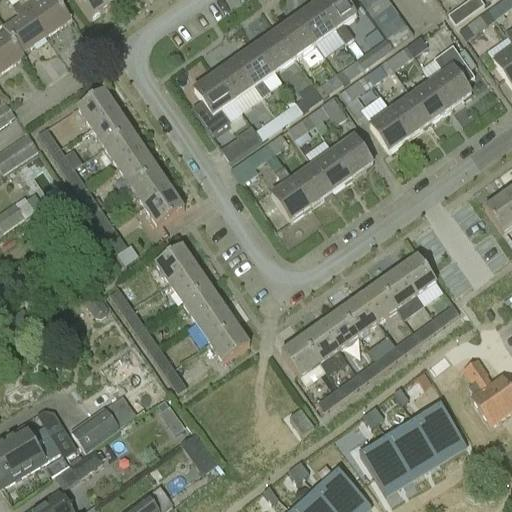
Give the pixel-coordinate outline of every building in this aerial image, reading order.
[(7,0),(6,1),(14,12),(13,13),(18,20),(3,31),(5,34),(5,35),(21,57),(45,40),(17,0),(7,0)] [(17,0),(45,40),(70,23),(54,0),(17,0)] [(109,11),(101,0),(72,0),(90,25),(109,11)] [(124,0),(101,0),(109,11),(124,0)] [(356,20),(342,1),(341,0),(327,0),(316,8),(335,36),(345,50),(353,44),(343,30),(356,20)] [(383,0),(364,0),(358,5),(362,11),(365,16),(385,1),(383,0)] [(455,32),(484,11),(477,0),(447,21),(455,32)] [(385,1),(365,16),(372,25),(391,10),(385,1)] [(511,13),(511,7),(507,1),(487,15),(495,26),(511,13)] [(335,36),(316,8),(296,22),(315,49),(335,36)] [(391,10),(372,25),(378,35),(398,20),(391,10)] [(495,26),(487,15),(458,36),(464,44),(472,39),(473,41),(495,26)] [(405,30),(398,20),(378,35),(385,44),(405,30)] [(315,49),(296,22),(275,37),(294,64),(315,49)] [(412,40),(405,30),(385,44),(392,54),(412,40)] [(0,38),(0,76),(23,61),(21,57),(5,35),(0,38)] [(294,64),(275,37),(255,51),(274,78),(294,64)] [(406,52),(413,62),(427,53),(420,42),(406,52)] [(392,54),(385,44),(355,65),(362,75),(392,54)] [(274,78),(255,51),(234,66),(253,93),(254,92),(261,103),(269,98),(262,87),(274,78)] [(433,66),(443,79),(431,87),(451,114),(471,99),(465,90),(474,84),(465,71),(452,52),(433,66)] [(511,54),(493,68),(511,94),(511,54)] [(399,57),(385,66),(392,76),(406,66),(399,57)] [(362,75),(355,65),(335,79),(343,89),(362,75)] [(253,93),(234,66),(214,80),(234,107),(253,93)] [(380,70),(365,81),(372,91),(386,81),(380,70)] [(343,89),(335,79),(315,93),(322,104),(343,89)] [(234,107),(214,80),(194,94),(213,121),(234,107)] [(372,91),(365,81),(338,99),(357,126),(367,119),(356,102),(372,91)] [(451,114),(431,87),(411,101),(430,128),(451,114)] [(360,102),(366,111),(381,100),(374,91),(360,102)] [(315,93),(294,108),(301,118),(322,104),(315,93)] [(90,133),(116,115),(103,95),(76,113),(90,133)] [(430,128),(411,101),(391,116),(410,143),(430,128)] [(307,121),(314,131),(327,122),(335,133),(347,124),(333,103),(307,121)] [(294,108),(274,122),(281,133),(301,118),(294,108)] [(0,133),(9,128),(0,114),(0,133)] [(116,115),(90,133),(103,153),(130,135),(116,115)] [(410,143),(391,116),(370,130),(389,157),(410,143)] [(314,131),(307,121),(287,135),(299,151),(311,143),(307,136),(314,131)] [(274,122),(254,136),(261,146),(281,133),(274,122)] [(52,162),(61,156),(46,134),(37,140),(52,162)] [(143,154),(130,135),(103,153),(117,172),(143,154)] [(254,136),(240,146),(247,156),(261,146),(254,136)] [(27,139),(0,156),(0,175),(2,179),(38,156),(27,139)] [(280,140),(267,149),(274,160),(274,159),(288,150),(280,140)] [(332,157),(352,184),(373,169),(353,142),(332,157)] [(267,149),(246,164),(230,174),(241,190),(258,178),(255,173),(266,166),(284,192),(272,200),(291,227),(312,212),(293,185),(292,185),(274,159),(274,160),(267,149)] [(157,174),(143,154),(117,172),(130,192),(157,174)] [(75,177),(61,156),(52,162),(66,184),(75,177)] [(352,184),(332,157),(312,171),(331,198),(352,184)] [(331,198),(312,171),(293,185),(312,212),(331,198)] [(170,194),(157,174),(130,192),(144,212),(170,194)] [(75,177),(66,184),(81,205),(90,199),(75,177)] [(511,193),(503,200),(511,212),(511,193)] [(170,194),(144,212),(157,232),(184,214),(170,194)] [(105,220),(90,199),(81,205),(95,227),(105,220)] [(511,233),(511,212),(503,200),(484,214),(502,240),(511,233)] [(0,240),(34,217),(24,202),(15,209),(14,208),(0,217),(0,240)] [(105,220),(95,227),(110,248),(119,242),(105,220)] [(119,242),(110,248),(125,271),(135,264),(119,242)] [(168,289),(195,271),(181,251),(155,269),(168,289)] [(398,275),(417,302),(436,288),(417,261),(398,275)] [(195,271),(168,289),(182,309),(208,291),(195,271)] [(417,302),(398,275),(378,289),(397,316),(417,302)] [(119,316),(128,309),(126,306),(138,297),(125,279),(104,294),(119,316)] [(397,316),(378,289),(359,303),(378,329),(397,316)] [(222,311),(208,291),(182,309),(195,328),(222,311)] [(359,303),(339,317),(358,343),(378,329),(359,303)] [(9,309),(0,315),(0,343),(1,345),(23,329),(9,309)] [(143,330),(128,309),(119,316),(134,337),(143,330)] [(432,325),(439,334),(459,320),(452,310),(432,325)] [(222,311),(195,328),(209,348),(235,331),(222,311)] [(339,317),(320,331),(338,357),(344,365),(363,351),(358,343),(339,317)] [(432,325),(413,339),(420,348),(439,334),(432,325)] [(157,351),(143,330),(134,337),(148,358),(157,351)] [(235,331),(209,348),(222,368),(249,350),(235,331)] [(320,331),(300,345),(319,371),(338,357),(320,331)] [(413,339),(394,353),(400,362),(420,348),(413,339)] [(319,371),(300,345),(281,358),(299,385),(319,371)] [(157,351),(148,358),(162,378),(171,372),(157,351)] [(400,362),(394,353),(374,367),(381,376),(400,362)] [(486,381),(488,379),(478,364),(468,371),(505,423),(511,417),(511,399),(501,383),(492,390),(486,381)] [(381,376),(374,367),(355,381),(362,390),(381,376)] [(505,423),(468,371),(461,376),(466,383),(454,392),(466,408),(469,406),(489,434),(505,423)] [(186,393),(171,372),(162,378),(177,399),(186,393)] [(355,381),(336,395),(343,404),(362,390),(355,381)] [(408,389),(389,403),(396,413),(415,398),(408,389)] [(343,404),(336,395),(317,409),(323,418),(343,404)] [(104,414),(71,438),(86,459),(119,436),(104,414)] [(381,424),(374,414),(364,421),(372,431),(381,424)] [(302,442),(313,434),(301,416),(290,423),(302,442)] [(437,418),(410,434),(434,473),(461,457),(437,418)] [(44,432),(29,440),(24,432),(0,447),(0,493),(0,494),(45,467),(59,459),(61,458),(49,439),(59,433),(57,425),(52,420),(44,419),(38,421),(44,432)] [(372,431),(364,421),(355,429),(362,438),(372,431)] [(189,428),(174,438),(180,447),(195,437),(189,428)] [(410,434),(384,451),(408,490),(434,473),(410,434)] [(181,449),(203,481),(219,470),(196,438),(181,449)] [(384,451),(357,467),(381,506),(408,490),(384,451)] [(54,483),(63,495),(103,468),(101,466),(105,464),(100,457),(96,459),(94,456),(54,483)] [(310,477),(303,467),(293,475),(301,484),(310,477)] [(301,484),(293,475),(284,482),(291,491),(301,484)] [(367,511),(339,481),(316,501),(325,511),(367,511)] [(275,503),(268,494),(258,501),(266,511),(275,503)] [(68,511),(59,498),(39,511),(68,511)] [(170,511),(172,511),(165,503),(155,511),(147,500),(130,511),(170,511)] [(325,511),(316,501),(303,511),(325,511)]
